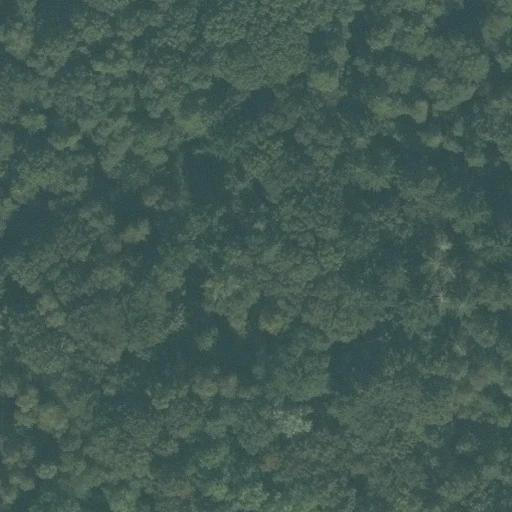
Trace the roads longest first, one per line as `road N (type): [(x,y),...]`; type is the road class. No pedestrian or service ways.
road 1 (track): [(282,78),(243,120),(0,246)]
road 2 (track): [(282,78),(298,77),(511,229)]
